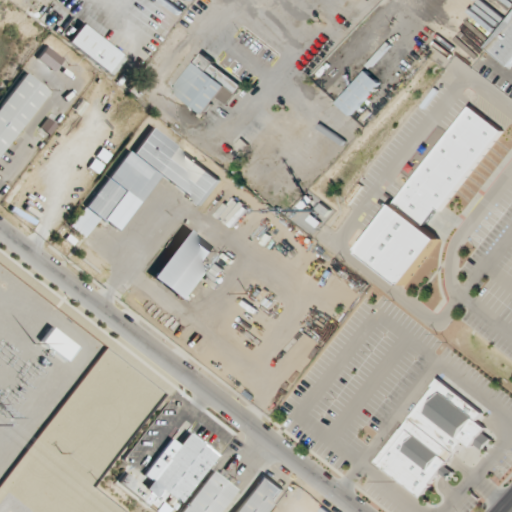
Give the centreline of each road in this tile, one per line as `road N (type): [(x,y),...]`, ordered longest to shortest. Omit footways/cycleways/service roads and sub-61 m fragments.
road 1 (residential): [(0,228),(361,511)]
road 2 (residential): [(385,0),(511,98)]
